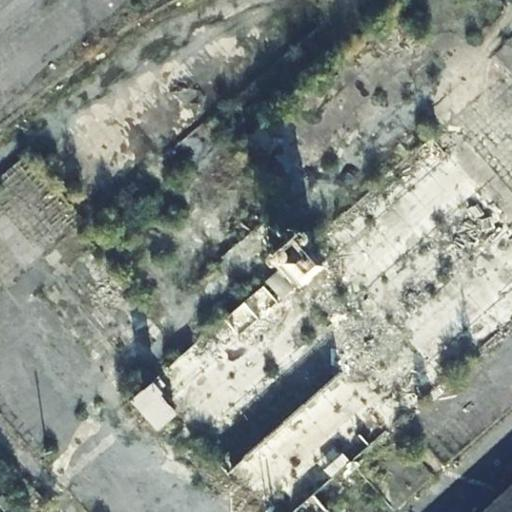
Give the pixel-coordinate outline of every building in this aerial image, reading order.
[(268,511),(326,511),(334,505),(319,488),(354,457),(511,314),(511,233),(427,139),(319,236),(331,249),(313,265),(294,244),(274,263),(293,283),(274,300),(261,286),(133,400),(160,430),(179,413),(268,511)] [(0,511),(56,511),(1,449),(0,450),(0,511)] [(319,488),(334,505),(370,474),(354,457),(319,488)] [(511,511),(511,486),(495,502),(503,511),(511,511)] [(503,511),(495,502),(483,511),(503,511)]
